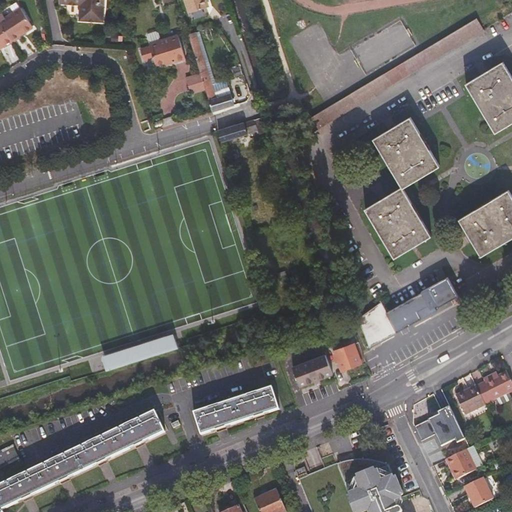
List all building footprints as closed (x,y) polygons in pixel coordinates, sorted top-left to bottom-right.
[(80,0),(80,18),(105,19),(105,0),(80,0)] [(184,0),(189,13),(207,7),(204,0),(184,0)] [(0,23),(4,29),(13,43),(20,39),(19,37),(24,34),(33,29),(21,9),(6,19),(3,15),(0,16),(0,23)] [(484,32),(476,20),(401,64),(409,77),(484,32)] [(7,48),(13,43),(4,29),(0,23),(0,50),(0,49),(0,48),(5,45),(7,48)] [(151,44),(161,41),(158,32),(156,31),(150,33),(148,35),(151,44)] [(206,88),(213,112),(235,105),(229,88),(215,91),(197,39),(198,37),(196,32),(189,34),(201,73),(206,88)] [(179,35),(161,41),(151,44),(150,44),(151,47),(141,50),(145,61),(155,58),(157,66),(170,61),(171,64),(186,59),(179,35)] [(511,77),(503,63),(467,84),(496,133),(511,123),(511,77)] [(206,88),(201,73),(187,77),(192,93),(206,88)] [(391,87),(385,74),(306,121),(313,133),(391,87)] [(263,118),(219,131),(220,136),(222,142),(258,132),(259,134),(267,132),(263,118)] [(403,187),(404,188),(421,178),(440,166),(411,118),(375,139),(403,187)] [(404,188),(403,187),(366,209),(396,258),(410,249),(432,236),(404,188)] [(482,256),(511,237),(511,195),(509,191),(460,219),(482,256)] [(363,318),(362,320),(362,323),(362,325),(367,336),(371,346),(395,332),(396,334),(433,315),(434,315),(437,313),(435,309),(437,307),(439,310),(459,300),(449,280),(422,294),(423,295),(386,314),(381,303),(364,315),(363,318)] [(282,302),(291,299),(286,283),(278,285),(282,302)] [(343,373),(361,365),(353,346),(335,354),(336,357),(333,358),(339,372),(342,372),(343,373)] [(139,349),(91,365),(88,366),(91,376),(143,360),(139,349)] [(294,368),(302,388),(316,383),(317,385),(321,384),(321,381),(334,375),(326,356),(294,368)] [(488,383),(479,387),(488,405),(511,393),(511,379),(509,373),(501,376),(488,383)] [(486,380),(488,383),(501,376),(499,374),(486,380)] [(479,387),(478,386),(459,396),(468,415),(488,405),(479,387)] [(197,414),(205,435),(281,411),(274,389),(197,414)] [(432,412),(424,416),(435,438),(456,428),(446,406),(433,413),(432,412)] [(0,511),(3,511),(3,510),(167,432),(157,412),(0,485),(0,511)] [(427,511),(425,506),(414,511),(387,445),(308,477),(300,481),(312,511),(427,511)] [(472,447),(470,448),(449,458),(453,467),(456,466),(462,477),(479,468),(478,466),(485,463),(476,445),(472,447)] [(300,481),(308,477),(305,469),(297,472),(300,481)] [(493,499),(482,478),(463,488),(475,509),(493,499)] [(260,511),(286,511),(277,491),(255,501),(260,511)]
